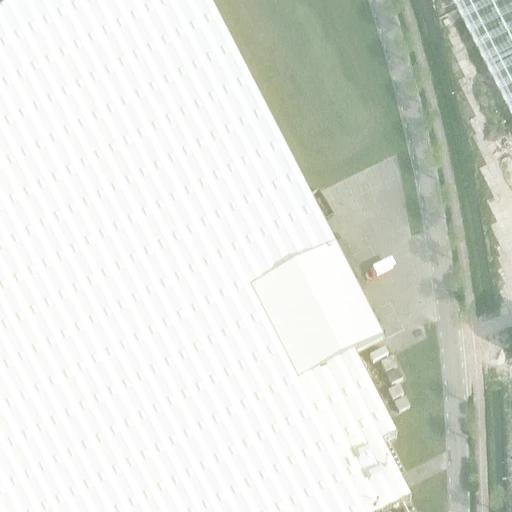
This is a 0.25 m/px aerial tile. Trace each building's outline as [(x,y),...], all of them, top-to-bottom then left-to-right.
[(206,0),(23,0),(0,12),(0,511),(389,511),(410,501),(382,445),(396,438),(353,356),(382,341),(357,291),(364,288),(342,245),(335,249),(206,0)] [(511,0),(448,0),(511,119),(511,0)] [(380,367),(385,375),(396,370),(392,361),(380,367)] [(398,373),(387,379),(391,388),(403,382),(398,373)] [(399,388),(388,394),(392,403),(404,397),(399,388)] [(405,400),(394,406),(398,415),(410,409),(405,400)]
